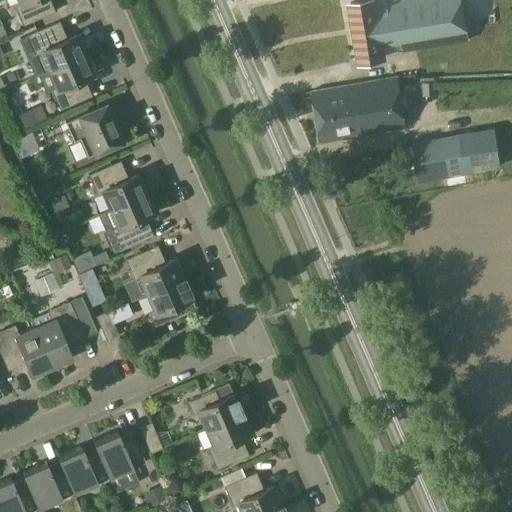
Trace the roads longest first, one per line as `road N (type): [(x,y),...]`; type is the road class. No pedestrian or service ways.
road 1 (tertiary): [(428,511),(211,0)]
road 2 (residential): [(254,337),(108,0)]
road 3 (residential): [(0,444),(254,337)]
road 4 (residential): [(330,511),(254,337)]
